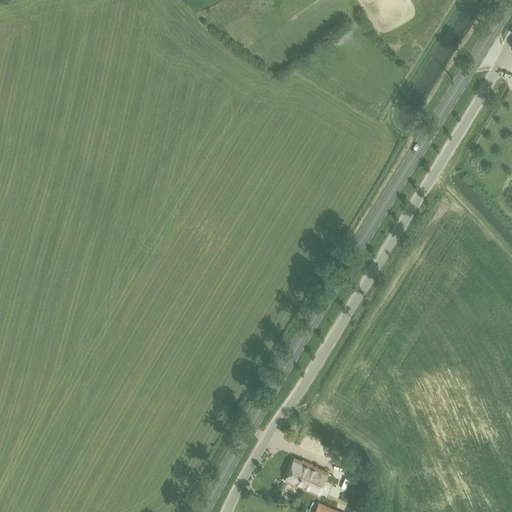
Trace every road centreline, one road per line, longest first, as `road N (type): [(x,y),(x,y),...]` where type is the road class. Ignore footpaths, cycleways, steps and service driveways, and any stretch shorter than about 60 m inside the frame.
road 1 (primary): [(202,511),(511,0)]
road 2 (unclassified): [(227,511),(511,43)]
